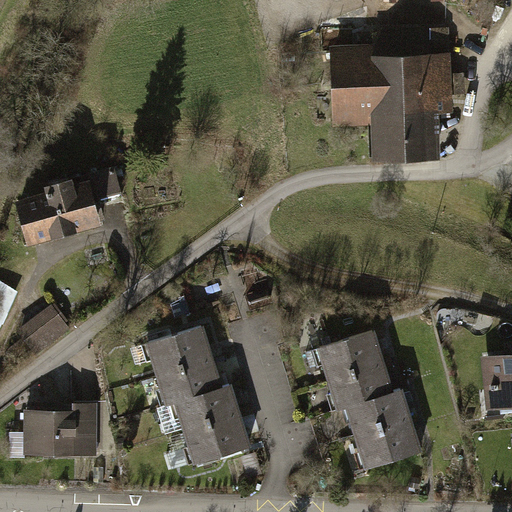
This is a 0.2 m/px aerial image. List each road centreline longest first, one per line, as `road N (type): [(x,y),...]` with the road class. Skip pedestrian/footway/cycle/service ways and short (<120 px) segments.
road 1 (residential): [(0,394),(290,190),(322,178),(468,171),(478,95),(492,64)]
road 2 (track): [(237,229),(312,268),(511,315)]
road 3 (residential): [(224,511),(0,505)]
